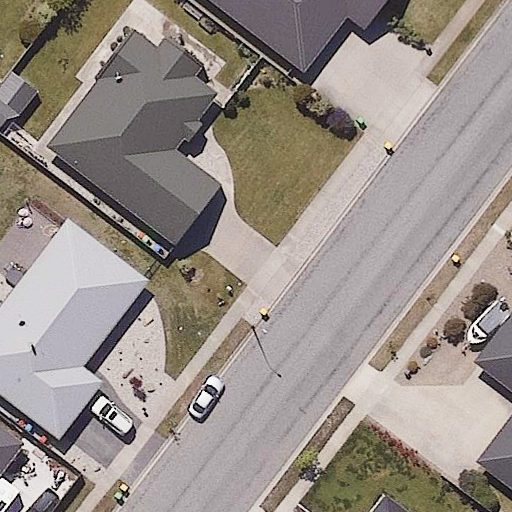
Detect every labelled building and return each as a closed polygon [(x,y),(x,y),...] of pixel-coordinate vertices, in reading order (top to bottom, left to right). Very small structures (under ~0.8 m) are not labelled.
[(365,40),(395,0),(212,0),(311,75),(348,27),(365,40)] [(156,49),(133,31),(47,144),(64,158),(49,177),(176,273),(231,200),(175,158),(219,99),(201,85),(209,75),(163,40),(156,49)] [(41,167),(0,138),(0,179),(22,195),(41,167)] [(85,372),(151,281),(65,219),(0,308),(0,401),(61,446),(104,386),(85,372)] [(511,314),(468,378),(511,408),(511,415),(475,478),(511,503),(511,314)] [(0,477),(22,449),(0,431),(0,477)] [(417,511),(384,486),(363,511),(417,511)]
